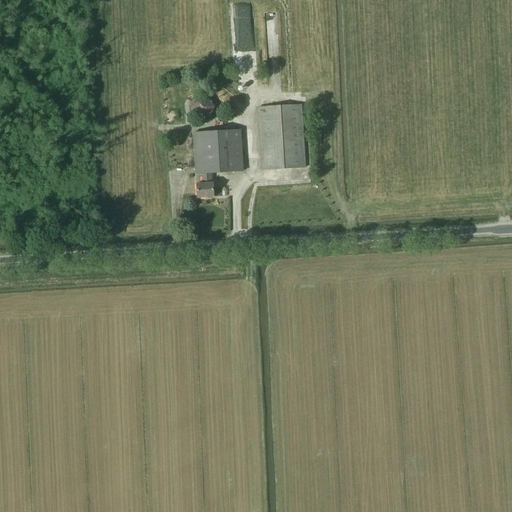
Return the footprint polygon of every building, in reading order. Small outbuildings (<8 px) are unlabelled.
[(239,2),(239,11),(252,11),(252,2),(239,2)] [(213,114),(208,98),(191,102),(196,119),(213,114)] [(302,105),(258,107),(261,171),(306,168),(302,105)] [(241,130),(193,133),(195,175),(201,174),(202,184),(212,183),(211,174),(243,172),(241,130)] [(212,183),(202,184),(197,184),(197,198),(213,197),(212,183)]
